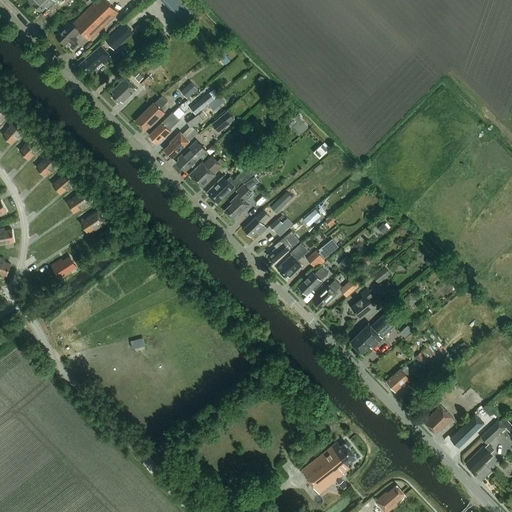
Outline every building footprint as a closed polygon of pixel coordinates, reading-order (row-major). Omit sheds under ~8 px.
[(52,0),(31,0),(35,4),(34,4),(40,10),(45,5),(47,8),(54,1),(52,0)] [(116,12),(109,4),(105,0),(97,0),(73,24),(71,21),(55,36),(65,46),(69,42),(72,45),(78,40),(74,36),(78,33),(78,34),(80,32),(90,41),(118,14),(116,12)] [(112,48),(131,31),(125,23),(105,40),(112,48)] [(112,58),(101,46),(79,65),(88,75),(101,63),(103,66),(112,58)] [(139,83),(143,78),(139,74),(135,78),(139,83)] [(141,84),(145,89),(153,81),(149,77),(141,84)] [(135,91),(125,80),(112,92),(114,95),(112,97),(118,103),(120,101),(123,103),(135,91)] [(190,82),(180,92),(187,99),(197,89),(190,82)] [(168,103),(162,97),(155,104),(154,103),(136,122),(144,131),(151,124),(152,125),(164,113),(161,110),(168,103)] [(203,99),(196,104),(201,110),(208,105),(203,99)] [(0,121),(1,120),(3,121),(8,115),(0,107),(0,121)] [(227,111),(212,124),(213,125),(217,130),(219,132),(234,119),(227,111)] [(168,117),(149,135),(157,144),(161,140),(164,137),(165,138),(171,133),(169,131),(180,120),(172,113),(168,117)] [(296,122),(291,126),(298,135),(307,127),(295,114),(292,116),(296,122)] [(199,115),(196,117),(193,119),(186,123),(190,127),(183,134),(190,141),(198,133),(192,127),(202,120),(199,115)] [(2,136),(12,144),(19,136),(21,137),(27,131),(16,121),(2,136)] [(172,158),(189,142),(180,133),(171,143),(172,144),(165,151),(172,158)] [(19,151),(28,160),(36,152),(38,153),(44,147),(33,137),(19,151)] [(196,141),(189,148),(182,156),(183,157),(177,163),(185,172),(206,151),(196,141)] [(319,159),(331,149),(325,143),(314,153),(319,159)] [(232,160),(236,165),(245,157),(241,152),(232,160)] [(36,168),(45,177),(53,169),(54,170),(60,164),(50,154),(36,168)] [(220,159),(217,162),(212,157),(204,165),(203,163),(190,176),(202,188),(215,175),(214,174),(224,163),(220,159)] [(230,177),(227,180),(223,177),(207,193),(217,204),(241,181),(243,184),(253,174),(254,176),(258,172),(251,164),(234,181),(230,177)] [(52,185),(60,194),(69,187),(70,189),(77,183),(67,172),(52,185)] [(249,189),(259,182),(255,177),(245,184),(249,189)] [(225,211),(233,219),(241,212),(242,213),(251,205),(245,199),(252,192),(244,184),(237,191),(239,194),(231,202),(233,203),(225,211)] [(278,198),(270,206),(276,213),(292,197),(286,191),(278,198)] [(67,203),(74,213),(83,207),(84,209),(92,204),(83,192),(67,203)] [(315,210),(309,215),(314,222),(321,216),(315,210)] [(269,217),(263,211),(257,218),(256,217),(244,229),(251,236),(256,231),(258,232),(264,225),(263,224),(269,217)] [(81,223),(87,233),(97,227),(98,229),(105,224),(97,212),(81,223)] [(330,218),(325,222),(330,227),(335,223),(330,218)] [(282,223),(278,219),(269,226),(279,236),(292,224),(287,219),(282,223)] [(383,223),(377,228),(383,235),(389,230),(383,223)] [(0,244),(14,243),(12,230),(1,232),(0,230),(0,229),(0,244)] [(294,235),(294,236),(284,244),(281,240),(281,241),(275,246),(276,248),(268,256),(274,262),(299,241),(297,239),(295,237),(294,235)] [(310,262),(309,262),(316,269),(325,262),(323,260),(338,247),(332,239),(319,250),(321,253),(317,256),(310,262)] [(302,266),(298,261),(308,251),(301,243),(290,254),(292,256),(279,268),(282,270),(279,272),(285,278),(287,276),(289,278),(302,266)] [(358,262),(362,267),(372,260),(367,255),(358,262)] [(60,263),(59,261),(51,266),(59,278),(76,267),(69,257),(60,263)] [(338,265),(343,269),(351,262),(346,257),(338,265)] [(0,258),(0,274),(6,276),(11,265),(0,261),(1,259),(0,258)] [(321,267),(313,274),(313,273),(299,287),(307,295),(313,289),(314,290),(322,282),(320,281),(328,274),(321,267)] [(384,267),(372,276),(377,283),(390,274),(384,267)] [(360,277),(364,281),(373,274),(369,270),(360,277)] [(353,277),(339,289),(346,297),(360,284),(353,277)] [(335,292),(338,289),(342,286),(335,280),(313,301),(320,308),(327,302),(328,303),(337,294),(335,292)] [(373,297),(367,289),(361,294),(364,298),(352,307),(360,317),(367,311),(371,316),(384,306),(378,299),(372,304),(369,300),(373,297)] [(390,294),(382,301),(386,306),(394,299),(390,294)] [(394,319),(387,311),(371,326),(369,324),(350,342),(361,353),(369,345),(372,348),(382,338),(381,337),(389,330),(386,326),(394,319)] [(417,346),(427,336),(421,330),(411,340),(417,346)] [(487,335),(475,344),(479,350),(492,341),(487,335)] [(464,342),(451,353),(456,359),(469,348),(464,342)] [(422,366),(428,361),(421,353),(415,357),(422,366)] [(406,365),(401,370),(387,382),(395,391),(402,385),(404,386),(415,376),(408,368),(406,365)] [(447,374),(427,392),(436,401),(455,383),(447,374)] [(490,416),(494,413),(487,405),(483,408),(490,416)] [(452,419),(441,407),(424,422),(435,433),(440,429),(441,430),(452,419)] [(484,424),(475,414),(450,438),(459,448),(484,424)] [(511,426),(503,417),(499,421),(481,437),(488,444),(499,434),(500,435),(506,429),(511,435),(511,426)] [(341,448),(337,444),(302,472),(319,493),(343,474),(342,473),(349,468),(347,465),(356,457),(346,444),(341,448)] [(492,456),(484,448),(466,464),(474,472),(492,456)] [(339,485),(343,490),(347,487),(343,482),(339,485)] [(387,492),(376,501),(384,511),(387,511),(397,504),(396,503),(405,495),(397,485),(388,493),(387,492)]
